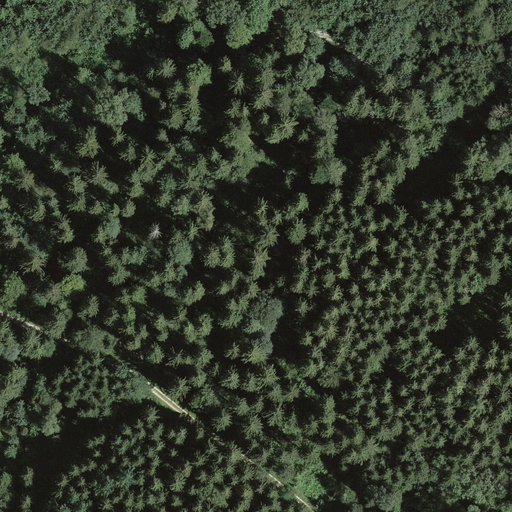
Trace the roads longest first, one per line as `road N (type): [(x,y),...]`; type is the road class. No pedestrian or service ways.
road 1 (track): [(511,194),(475,151),(337,38),(235,37),(216,27),(200,0)]
road 2 (track): [(0,314),(138,377),(314,511)]
